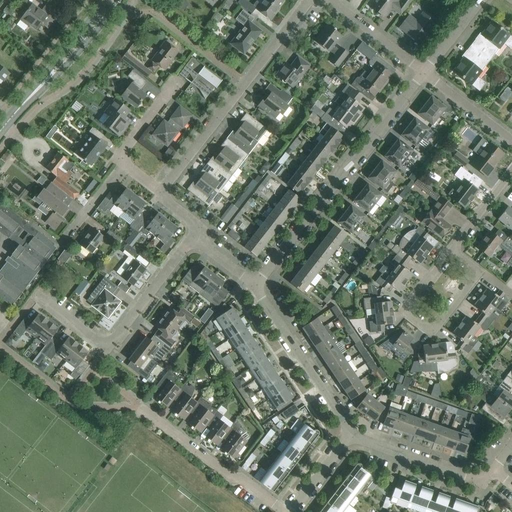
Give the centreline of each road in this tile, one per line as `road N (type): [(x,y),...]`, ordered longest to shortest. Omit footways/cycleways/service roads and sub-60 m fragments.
road 1 (residential): [(254,285),(424,72)]
road 2 (residential): [(160,193),(309,0)]
road 3 (residential): [(196,233),(105,344),(36,293)]
road 4 (residential): [(284,511),(139,406)]
road 5 (residential): [(451,249),(411,300),(409,315),(435,327),(474,271)]
road 6 (residential): [(351,432),(254,285)]
road 7 (secondary): [(1,129),(118,0)]
road 8 (secondary): [(104,0),(1,129)]
road 9 (residential): [(494,470),(464,475),(351,432)]
road 10 (residential): [(172,86),(121,152),(124,165),(160,193)]
